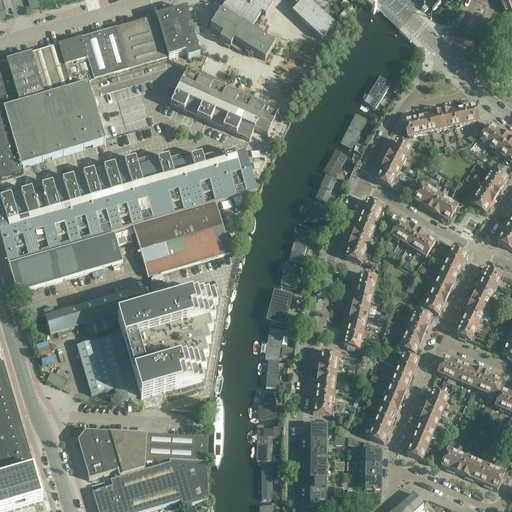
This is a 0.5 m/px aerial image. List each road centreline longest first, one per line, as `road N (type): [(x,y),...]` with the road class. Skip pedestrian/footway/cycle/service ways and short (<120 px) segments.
road 1 (residential): [(360,187),(331,254),(320,331),(309,349),(298,430),(300,511)]
road 2 (residential): [(0,48),(163,0)]
road 3 (residential): [(395,471),(392,454),(442,342)]
road 4 (unclassified): [(41,428),(82,418),(179,423)]
road 5 (residential): [(360,187),(480,251)]
road 6 (tertiary): [(41,428),(0,300)]
